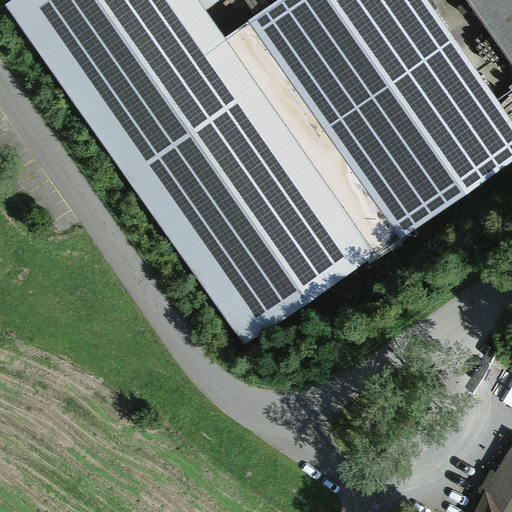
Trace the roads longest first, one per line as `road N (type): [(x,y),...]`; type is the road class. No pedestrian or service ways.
road 1 (residential): [(0,76),(216,385),(264,407),(343,386),(511,264)]
road 2 (track): [(511,290),(372,499)]
road 3 (track): [(264,407),(372,499)]
